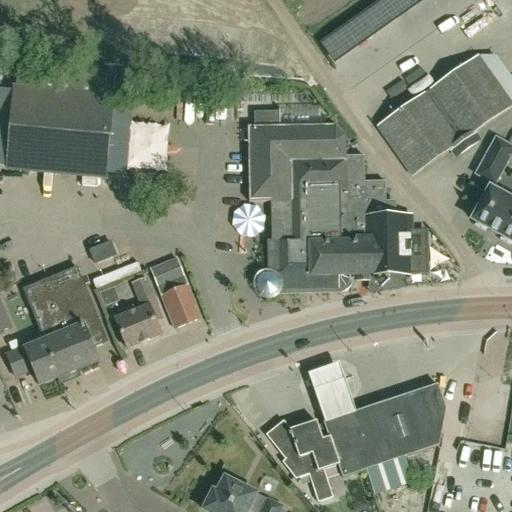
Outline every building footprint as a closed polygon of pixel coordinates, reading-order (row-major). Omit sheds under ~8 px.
[(486,40),(511,26),(511,0),(487,0),(470,9),(486,40)] [(474,131),(511,105),(476,55),(376,127),(412,176),(449,150),(454,157),(479,139),(474,133),(475,132),(474,131)] [(105,179),(112,99),(13,90),(6,170),(105,179)] [(118,135),(135,136),(136,118),(119,117),(118,135)] [(348,281),(348,276),(407,275),(407,235),(412,235),(411,222),(406,218),(396,218),(395,205),(385,205),(385,183),(364,184),(363,157),(346,158),(346,136),(335,126),(247,128),(248,203),(270,203),(271,242),(266,242),(267,276),(265,276),(263,276),(262,277),(260,278),(259,280),(258,281),(257,283),(257,284),(257,286),(257,288),(257,290),(258,292),(259,293),(260,294),(262,295),(263,296),(265,297),(267,297),(269,297),(271,296),(272,295),(274,294),(275,293),(276,292),(339,290),(341,290),(343,289),(344,288),(345,287),(346,285),(347,284),(348,281)] [(475,175),(493,184),(511,149),(495,140),(475,175)] [(116,143),(115,155),(135,156),(136,144),(116,143)] [(470,221),(511,243),(511,196),(506,193),(504,197),(488,188),(470,221)] [(94,265),(115,256),(109,243),(89,251),(94,265)] [(150,270),(174,330),(200,320),(176,260),(150,270)] [(59,378),(97,363),(91,349),(106,343),(76,269),(22,291),(33,318),(59,378)] [(127,350),(160,336),(155,322),(162,320),(146,280),(131,285),(140,309),(114,321),(127,350)] [(0,333),(12,328),(0,299),(0,333)] [(59,378),(33,318),(43,343),(30,348),(30,347),(6,356),(15,379),(33,371),(39,387),(59,378)] [(290,430),(308,475),(317,503),(333,498),(324,470),(338,466),(342,478),(364,471),(372,495),(412,482),(404,458),(438,446),(445,408),(437,386),(353,414),(348,400),(327,407),(323,415),(325,423),(317,426),(316,422),(290,430)] [(295,479),(298,479),(308,475),(290,430),(283,421),(265,435),(285,462),(290,473),(295,479)] [(279,511),(282,508),(225,479),(217,493),(213,491),(203,511),(205,511),(279,511)] [(461,508),(486,511),(502,511),(504,501),(463,496),(461,508)]
